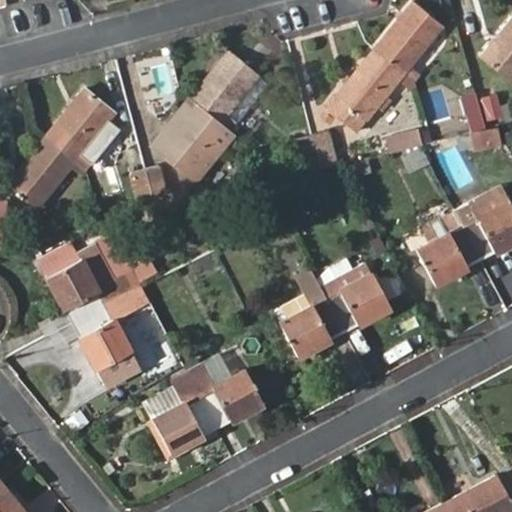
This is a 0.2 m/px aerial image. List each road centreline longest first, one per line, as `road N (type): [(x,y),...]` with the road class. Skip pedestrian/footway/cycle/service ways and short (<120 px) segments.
road 1 (residential): [(511,342),(196,511)]
road 2 (residential): [(0,64),(237,0)]
road 3 (residential): [(0,377),(106,511)]
